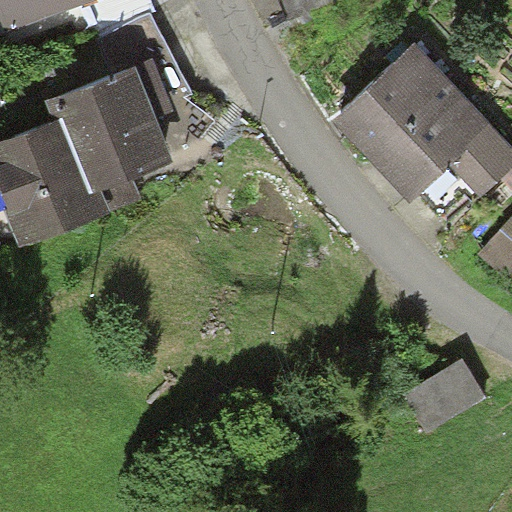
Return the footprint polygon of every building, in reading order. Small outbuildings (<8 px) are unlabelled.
[(0,0),(0,19),(6,36),(103,0),(0,0)] [(511,169),(511,148),(414,47),(333,125),(413,208),(451,171),(480,201),(511,169)] [(46,106),(54,125),(64,120),(96,198),(104,194),(111,213),(139,200),(133,185),(175,168),(156,121),(174,114),(152,62),(135,69),(136,70),(46,106)] [(0,197),(21,249),(111,213),(104,194),(96,198),(64,120),(54,125),(0,146),(0,197)] [(511,274),(511,216),(480,253),(508,278),(511,274)] [(485,398),(463,360),(405,395),(427,432),(485,398)]
